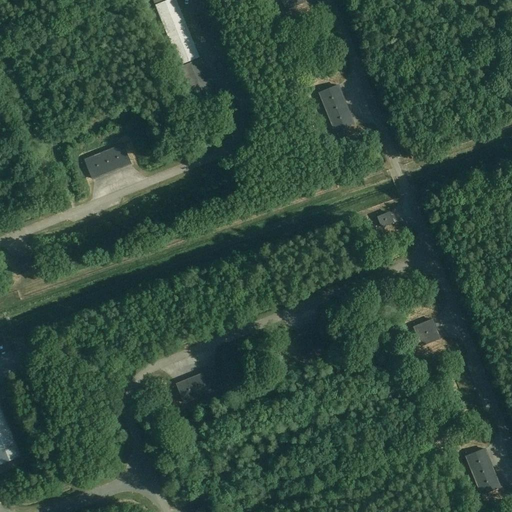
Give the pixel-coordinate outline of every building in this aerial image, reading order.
[(176,0),(168,0),(156,5),(180,66),(199,58),(176,0)] [(303,0),(281,0),(285,10),(304,2),(303,0)] [(511,0),(485,0),(490,12),(511,2),(511,0)] [(200,59),(181,67),(196,105),(215,97),(200,59)] [(338,85),(319,93),(334,131),(353,124),(338,85)] [(123,145),(85,160),(92,179),(131,164),(123,145)] [(389,212),(378,217),(382,227),(393,222),(389,212)] [(27,257),(17,261),(22,273),(31,269),(27,257)] [(432,319),(413,327),(421,346),(440,338),(432,319)] [(316,328),(297,335),(305,354),(324,347),(316,328)] [(214,369),(176,384),(184,403),(222,388),(214,369)] [(0,408),(0,463),(19,456),(0,408)] [(485,449),(466,456),(481,495),(500,487),(485,449)]
